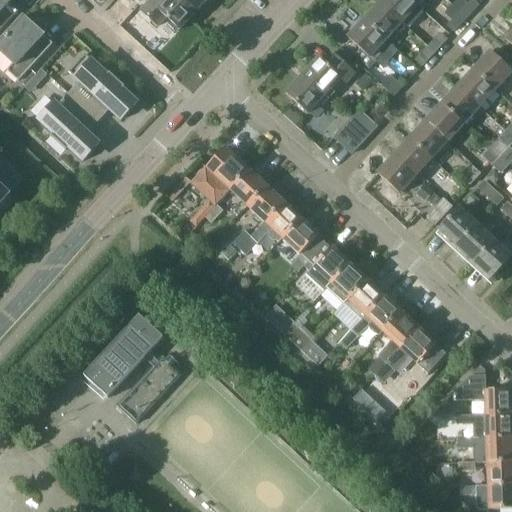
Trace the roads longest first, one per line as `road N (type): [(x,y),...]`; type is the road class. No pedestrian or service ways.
road 1 (tertiary): [(0,322),(188,115)]
road 2 (residential): [(332,187),(505,0)]
road 3 (residential): [(505,347),(332,187)]
road 4 (residential): [(188,115),(65,0)]
road 5 (residential): [(332,187),(217,84)]
